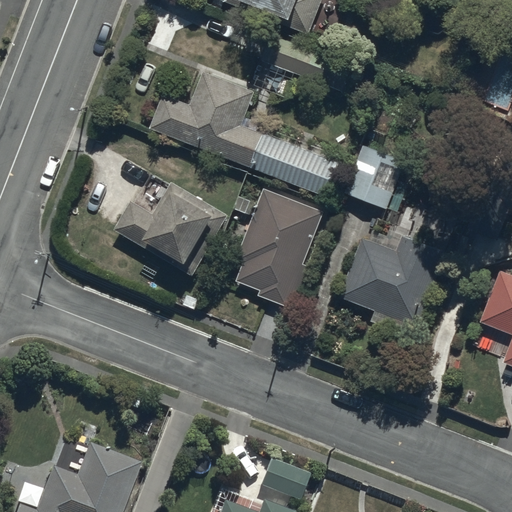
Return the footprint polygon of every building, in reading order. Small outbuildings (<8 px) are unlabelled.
[(232,0),(308,31),(321,0),(232,0)] [(363,0),(392,12),(397,0),(363,0)] [(273,33),(264,59),(342,89),(352,64),(273,33)] [(243,123),(255,91),(202,71),(189,104),(165,94),(151,130),(327,196),(341,159),(243,123)] [(387,206),(405,160),(365,144),(346,190),(387,206)] [(511,160),(493,154),(468,227),(500,238),(510,207),(511,207),(511,160)] [(186,260),(215,210),(174,186),(145,236),(186,260)] [(304,263),(325,210),(266,186),(236,258),(244,261),(237,279),(261,289),(259,294),(295,308),(312,266),(304,263)] [(370,238),(365,236),(341,294),(376,309),(370,322),(406,337),(413,321),(419,324),(450,250),(391,226),(388,234),(374,228),(370,238)] [(511,273),(502,270),(480,319),(511,332),(511,334),(502,358),(511,361),(511,273)] [(12,511),(0,507),(0,511),(123,511),(143,460),(91,440),(54,470),(37,511),(12,511)] [(299,500),(310,473),(269,457),(258,484),(299,500)] [(239,511),(294,511),(296,508),(268,498),(239,511)]
